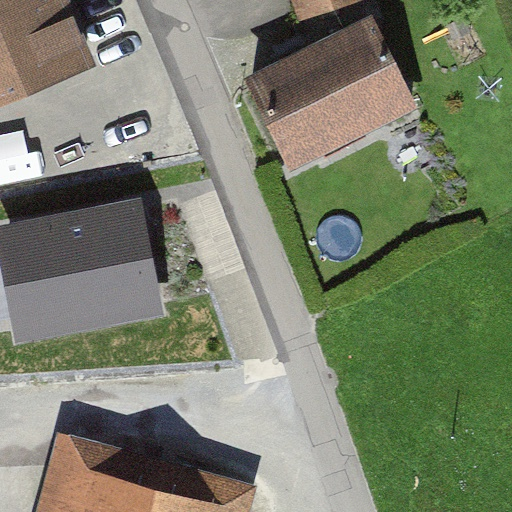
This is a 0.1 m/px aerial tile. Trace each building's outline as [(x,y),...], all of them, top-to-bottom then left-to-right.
[(0,0),(0,95),(87,60),(61,0),(0,0)] [(367,0),(291,0),(302,31),(370,6),(367,0)] [(375,24),(253,84),(292,162),(414,101),(375,24)] [(135,211),(0,236),(0,333),(153,305),(135,211)] [(252,511),(263,474),(65,419),(38,511),(252,511)]
